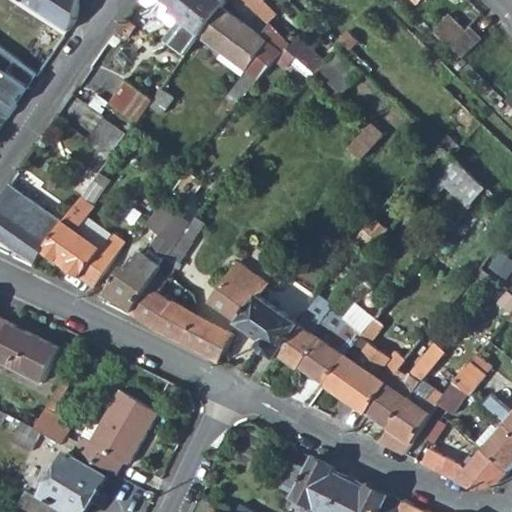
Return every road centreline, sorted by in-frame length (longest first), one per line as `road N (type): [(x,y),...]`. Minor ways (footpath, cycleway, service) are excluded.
road 1 (residential): [(511,497),(472,506),(432,496),(231,388)]
road 2 (residential): [(231,388),(0,273)]
road 3 (residential): [(115,0),(0,169)]
road 4 (residential): [(231,388),(171,511)]
